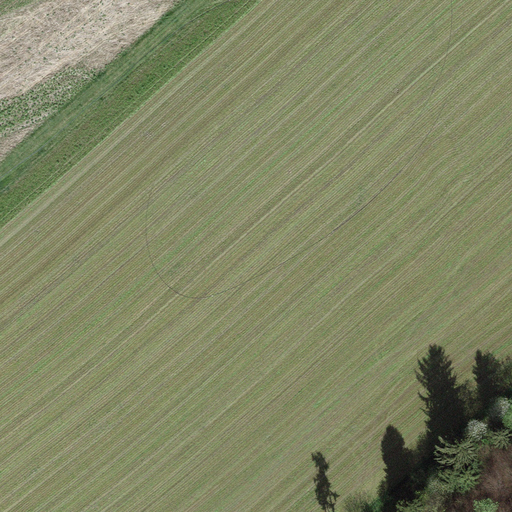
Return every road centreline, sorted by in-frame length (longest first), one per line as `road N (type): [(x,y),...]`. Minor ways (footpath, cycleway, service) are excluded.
road 1 (track): [(0,164),(191,0)]
road 2 (track): [(402,511),(511,421)]
